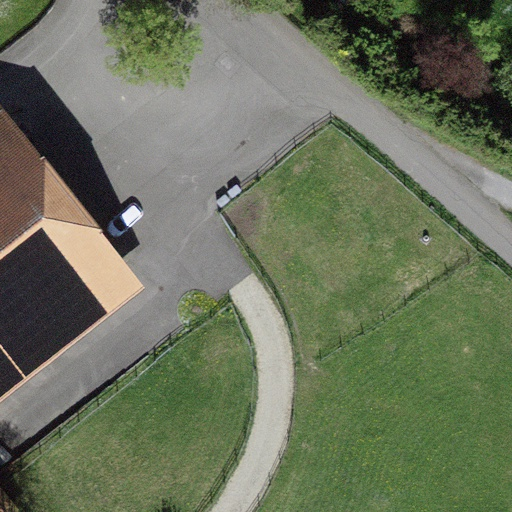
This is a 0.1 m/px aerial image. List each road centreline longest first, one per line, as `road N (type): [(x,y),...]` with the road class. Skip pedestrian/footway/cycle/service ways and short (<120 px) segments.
road 1 (unknown): [(185,195),(277,336),(284,400),(273,456),(238,511)]
road 2 (residential): [(430,173),(223,0)]
road 3 (unknown): [(65,36),(185,195)]
road 4 (track): [(511,246),(430,173),(511,196)]
road 5 (unknown): [(284,51),(185,195)]
